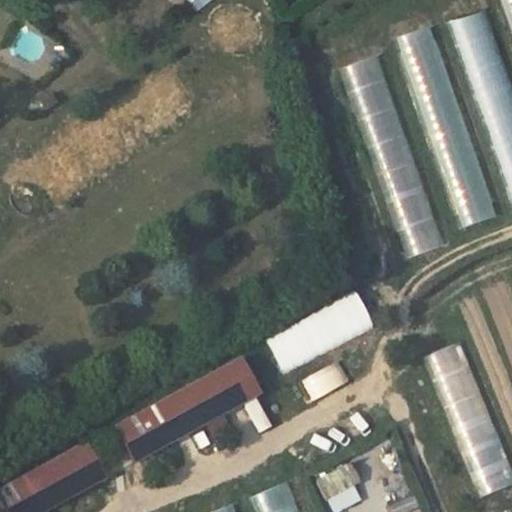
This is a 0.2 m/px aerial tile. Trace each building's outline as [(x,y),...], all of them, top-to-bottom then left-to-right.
[(511,211),(511,210),(511,93),(483,5),(444,18),(495,169),(497,169),(511,211)] [(452,230),(488,219),(428,27),(392,38),(452,230)] [(342,65),(399,259),(437,248),(379,54),(342,65)] [(221,115),(240,104),(229,87),(211,98),(221,115)] [(353,294),(261,336),(277,372),(370,330),(353,294)] [(421,357),(476,498),(511,484),(511,478),(459,342),(421,357)] [(242,357),(202,379),(222,414),(261,393),(242,357)] [(295,383),(306,404),(346,383),(334,362),(295,383)] [(202,379),(113,427),(133,463),(222,414),(202,379)] [(253,399),(240,406),(256,434),(269,427),(253,399)] [(81,483),(26,511),(43,511),(104,479),(85,443),(65,454),(81,483)] [(0,489),(0,511),(26,511),(81,483),(65,454),(0,489)] [(329,511),(335,511),(361,500),(343,463),(312,478),(329,511)] [(301,511),(290,480),(253,494),(259,511),(301,511)] [(237,511),(234,503),(209,511),(237,511)]
